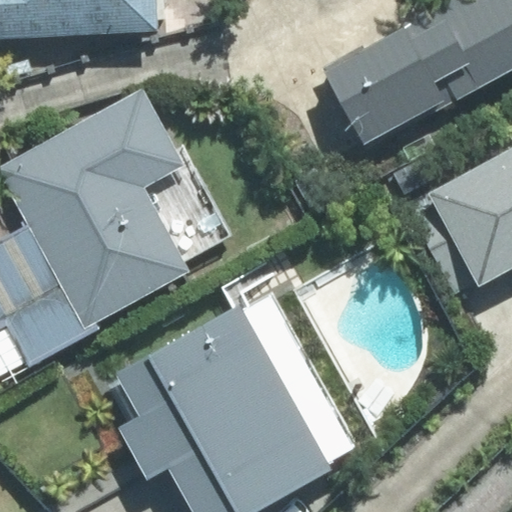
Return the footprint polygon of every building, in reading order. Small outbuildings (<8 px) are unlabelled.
[(0,0),(0,39),(143,40),(143,0),(0,0)] [(354,151),(511,70),(511,0),(440,0),(310,67),(354,151)] [(0,167),(0,181),(19,220),(0,229),(0,330),(15,361),(73,333),(179,282),(171,265),(230,236),(181,135),(160,145),(135,94),(97,112),(101,119),(0,167)] [(511,266),(511,148),(403,200),(436,270),(448,297),(511,266)] [(129,487),(159,471),(179,511),(238,511),(309,476),(229,318),(111,377),(81,393),(129,487)]
